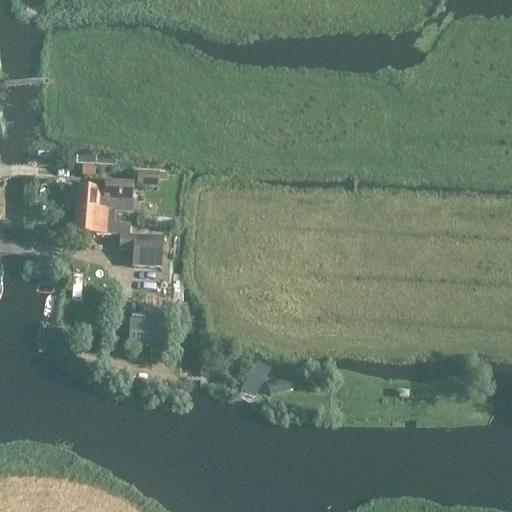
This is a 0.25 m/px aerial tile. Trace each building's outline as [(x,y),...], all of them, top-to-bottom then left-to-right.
[(95,169),(82,168),(82,178),(94,179),(95,169)] [(160,177),(138,177),(137,190),(159,191),(160,177)] [(76,213),(114,216),(125,216),(132,217),(133,204),(131,204),(132,186),(105,185),(105,187),(102,187),(97,192),(77,191),(76,213)] [(114,227),(114,216),(76,213),(75,237),(120,239),(119,256),(133,257),(133,271),(161,272),(163,242),(129,240),(130,227),(114,227)] [(129,322),(128,346),(170,347),(170,324),(129,322)] [(257,368),(243,391),(256,399),(270,376),(257,368)] [(291,382),(267,388),(270,398),(293,392),(291,382)] [(408,401),(409,394),(399,393),(398,400),(408,401)]
